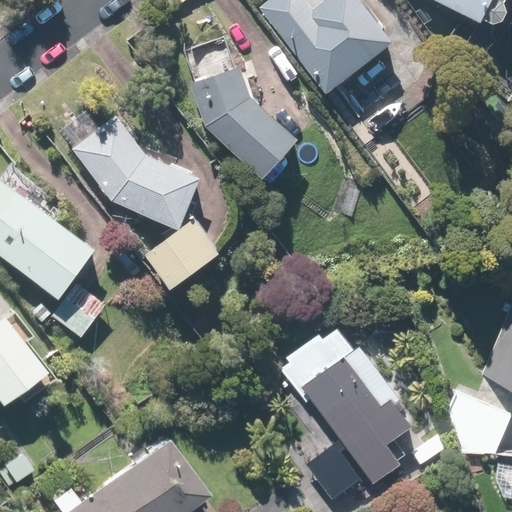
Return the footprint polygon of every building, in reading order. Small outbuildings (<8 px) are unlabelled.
[(305,0),(269,0),(260,8),(326,92),(394,40),(362,0),(324,0),(313,9),(305,0)] [(436,0),(481,22),(491,0),(436,0)] [(192,82),(207,126),(265,177),(299,138),(251,96),(241,66),(192,82)] [(73,148),(113,199),(179,227),(201,176),(146,153),(117,114),(73,148)] [(0,176),(0,253),(60,298),(97,248),(0,176)] [(172,287),(220,251),(196,218),(148,254),(172,287)] [(52,315),(82,337),(106,303),(77,282),(52,315)] [(511,301),(482,374),(511,386),(511,301)] [(0,400),(41,369),(0,316),(0,400)] [(291,361),(282,367),(306,400),(311,397),(342,439),(307,464),(332,498),(367,472),(374,481),(400,462),(386,442),(411,423),(355,347),(355,348),(338,326),(323,337),(320,331),(287,356),(291,361)] [(511,419),(511,411),(456,390),(440,430),(499,453),(511,419)] [(60,511),(178,511),(205,493),(163,436),(60,511)] [(15,446),(0,456),(0,484),(4,489),(32,468),(15,446)]
